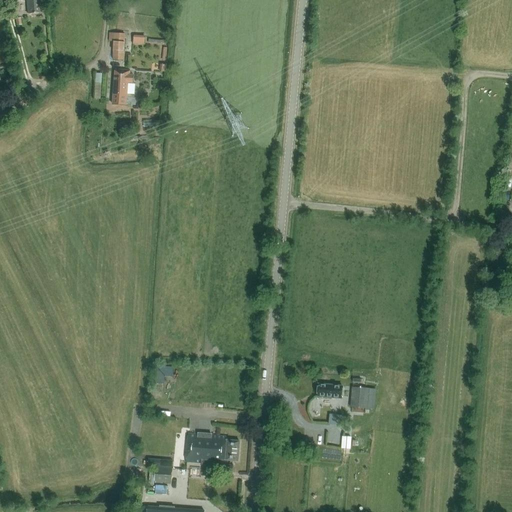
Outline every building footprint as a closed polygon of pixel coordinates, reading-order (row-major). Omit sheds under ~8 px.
[(19,0),(20,0),(21,0),(26,0),(27,12),(40,11),(38,0),(19,0)] [(114,34),(114,42),(113,60),(124,60),(125,34),(114,34)] [(136,43),(148,44),(149,35),(137,34),(136,43)] [(115,70),(112,104),(126,106),(128,83),(133,83),(133,75),(130,75),(130,71),(115,70)] [(341,398),(342,386),(332,385),(318,384),(317,395),(326,395),(326,397),(341,398)] [(352,387),(351,407),(367,409),(369,389),(352,387)] [(331,422),(345,424),(346,414),(332,412),(331,422)] [(212,450),(213,435),(189,433),(187,462),(202,464),(203,449),(212,450)] [(203,449),(202,464),(222,465),(223,460),(238,461),(239,441),(227,440),(227,436),(213,435),(212,450),(203,449)] [(154,481),(171,482),(172,469),(155,468),(154,481)]
